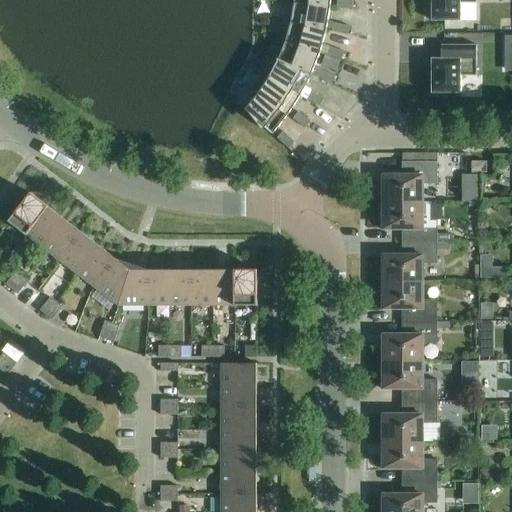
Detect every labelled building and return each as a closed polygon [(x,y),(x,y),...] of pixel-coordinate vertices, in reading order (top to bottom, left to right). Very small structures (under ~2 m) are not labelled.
[(294,0),(294,2),(294,4),(330,8),(330,0),(294,0)] [(336,9),(352,11),(353,2),(337,0),(336,9)] [(431,0),(431,22),(460,22),(460,4),(476,4),(476,0),(431,0)] [(291,21),(290,24),(326,32),(330,8),(294,4),(291,21)] [(286,40),(285,43),(320,54),(326,32),(290,24),(286,40)] [(334,24),(332,33),(348,36),(350,27),(334,24)] [(279,58),(278,61),(311,76),(320,54),(285,43),(279,58)] [(431,94),(460,95),(460,77),(476,77),(476,46),(441,46),(441,59),(431,59),(431,94)] [(326,56),(341,61),(343,52),(329,47),(326,56)] [(270,76),(269,78),(300,97),(311,76),(278,61),(270,76)] [(317,78),(331,85),(335,77),(321,70),(317,78)] [(260,93),(258,95),(287,116),(300,97),(269,78),(260,93)] [(306,100),(319,108),(324,100),(310,92),(306,100)] [(245,111),(272,135),(287,116),(258,95),(245,111)] [(292,120),(305,129),(310,122),(298,113),(292,120)] [(277,139),(288,150),(294,143),(283,132),(277,139)] [(382,177),(382,203),(423,203),(423,185),(437,185),(437,163),(401,163),(401,176),(382,177)] [(471,174),(486,174),(486,163),(471,163),(471,174)] [(478,203),(478,192),(462,192),(462,203),(478,203)] [(8,223),(26,236),(48,208),(30,194),(8,223)] [(401,230),(401,243),(437,243),(437,235),(437,221),(423,221),(423,203),(382,203),(382,228),(401,230)] [(27,236),(43,249),(65,221),(48,208),(26,236),(27,236)] [(43,249),(61,262),(82,234),(65,221),(43,249)] [(61,262),(78,275),(99,247),(82,234),(61,262)] [(445,243),(445,235),(437,235),(437,243),(443,243),(445,243)] [(382,257),(383,283),(423,283),(423,265),(437,265),(437,251),(437,243),(401,243),(401,255),(382,257)] [(78,275),(95,288),(116,260),(99,247),(78,275)] [(484,276),(510,276),(510,265),(495,265),(495,255),(484,255),(484,276)] [(95,288),(119,306),(132,266),(116,260),(95,288)] [(119,306),(148,306),(148,271),(132,266),(119,306)] [(148,306),(169,306),(169,271),(148,271),(148,306)] [(169,306),(191,306),(191,271),(169,271),(169,306)] [(191,306),(213,306),(213,271),(191,271),(191,306)] [(234,307),(234,271),(213,271),(213,306),(234,306),(234,307)] [(234,271),(234,307),(257,307),(256,271),(234,271)] [(5,285),(12,290),(22,277),(16,272),(5,285)] [(22,277),(12,290),(18,295),(28,281),(22,277)] [(401,310),(401,323),(437,323),(437,301),(423,301),(423,283),(383,283),(382,308),(401,310)] [(40,312),(46,316),(56,303),(50,298),(40,312)] [(56,303),(46,316),(52,321),(62,307),(56,303)] [(99,338),(107,340),(112,324),(105,322),(99,338)] [(383,337),(383,363),(423,363),(423,345),(437,345),(437,330),(437,323),(401,323),(401,336),(383,337)] [(112,324),(107,340),(114,343),(120,327),(112,324)] [(158,358),(170,358),(170,347),(158,347),(158,358)] [(170,347),(170,358),(181,358),(181,347),(170,347)] [(201,358),(213,358),(213,347),(201,347),(201,358)] [(213,347),(213,358),(224,358),(224,347),(213,347)] [(245,359),(257,359),(256,347),(245,347),(245,359)] [(494,358),(494,350),(481,350),(481,358),(494,358)] [(3,354),(0,357),(0,360),(12,370),(17,364),(3,354)] [(12,370),(0,360),(0,370),(7,376),(12,370)] [(401,390),(401,403),(437,403),(437,381),(423,381),(423,363),(383,363),(383,388),(401,390)] [(477,363),(462,363),(462,371),(477,371),(477,363)] [(221,364),(221,387),(257,387),(257,365),(221,364)] [(221,387),(221,408),(257,408),(257,387),(221,387)] [(382,417),(383,442),(423,442),(423,425),(437,425),(437,403),(401,403),(401,415),(382,417)] [(221,408),(221,430),(257,430),(257,408),(221,408)] [(221,430),(221,452),(257,452),(257,430),(221,430)] [(401,469),(401,482),(437,482),(437,460),(423,460),(423,442),(383,442),(382,468),(401,469)] [(221,452),(221,473),(257,473),(257,452),(221,452)] [(490,471),(481,471),(481,481),(490,481),(490,471)] [(221,473),(221,495),(257,495),(257,473),(221,473)] [(383,497),(382,511),(422,511),(423,504),(437,504),(437,482),(401,482),(401,495),(383,497)] [(221,495),(221,511),(256,511),(257,495),(221,495)]
